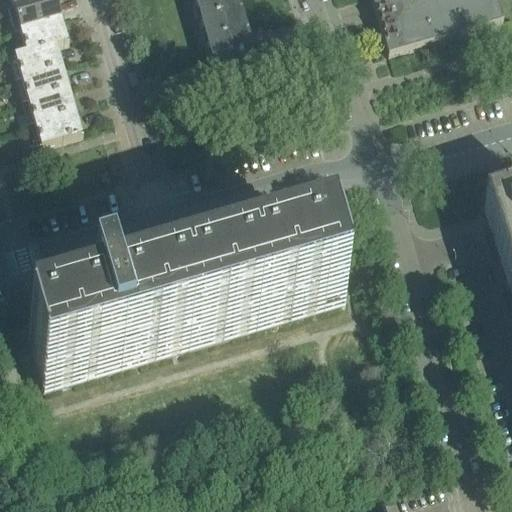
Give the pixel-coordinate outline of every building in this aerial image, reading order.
[(51,0),(8,0),(13,16),(53,5),(51,0)] [(191,0),(220,99),(256,89),(250,71),(270,65),(267,53),(251,58),(234,0),(191,0)] [(369,0),(369,1),(377,25),(387,61),(388,63),(389,62),(469,38),(481,35),(502,29),(493,0),(369,0)] [(53,5),(13,16),(19,39),(60,27),(53,5)] [(60,27),(19,39),(26,60),(26,61),(55,53),(66,50),(60,27)] [(26,60),(14,64),(21,87),(61,75),(55,53),(26,61),(26,60)] [(61,75),(21,87),(27,109),(68,97),(61,75)] [(68,97),(27,109),(34,131),(74,120),(68,97)] [(74,120),(34,131),(40,154),(81,142),(74,120)] [(511,206),(484,215),(503,276),(511,273),(511,206)] [(70,299),(78,329),(27,344),(43,399),(345,311),(329,256),(147,309),(139,279),(70,299)] [(511,273),(503,276),(511,303),(511,273)] [(418,448),(401,453),(407,469),(423,464),(418,448)]
